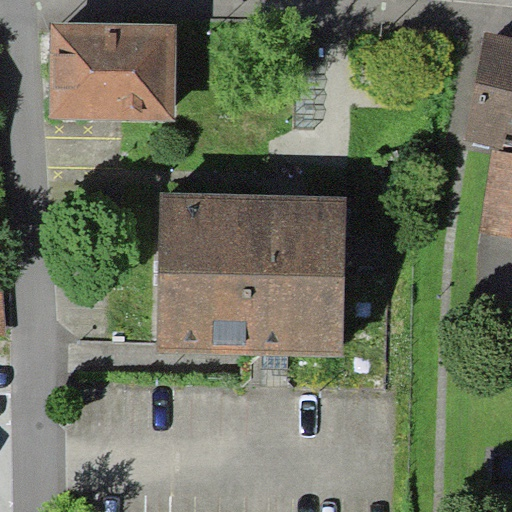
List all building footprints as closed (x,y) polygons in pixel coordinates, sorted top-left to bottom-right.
[(177,24),(51,23),(50,117),(175,119),(177,24)] [(511,37),(485,31),(466,141),(503,149),(504,142),(511,143),(511,37)] [(511,151),(493,149),(480,232),(511,236),(511,151)] [(344,197),(159,193),(156,353),(341,357),(344,197)] [(3,261),(0,261),(0,336),(8,336),(3,261)]
